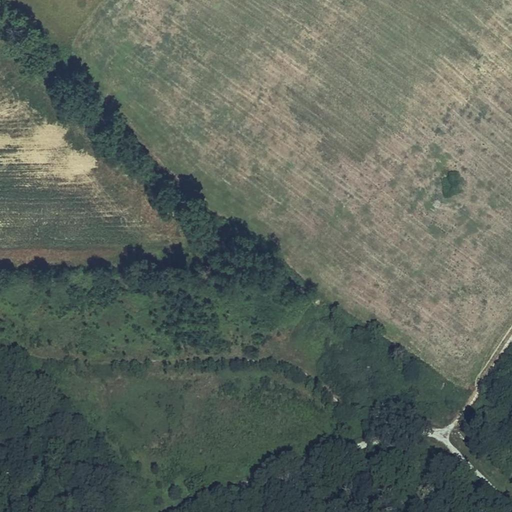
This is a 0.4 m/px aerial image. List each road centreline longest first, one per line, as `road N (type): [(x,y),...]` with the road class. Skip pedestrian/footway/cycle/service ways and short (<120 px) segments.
road 1 (track): [(0,351),(284,360),(340,402),(390,410),(422,428)]
road 2 (track): [(171,511),(422,428),(511,502)]
